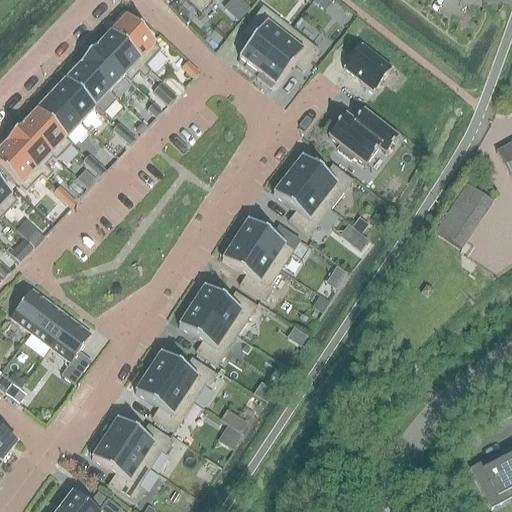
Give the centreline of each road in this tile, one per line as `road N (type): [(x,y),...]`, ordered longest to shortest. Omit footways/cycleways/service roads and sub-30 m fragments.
road 1 (residential): [(46,450),(74,435),(102,395),(103,374),(277,124),(140,0)]
road 2 (residential): [(222,511),(467,139),(511,22)]
road 3 (unclassified): [(412,439),(511,349)]
road 4 (residential): [(0,93),(88,0)]
